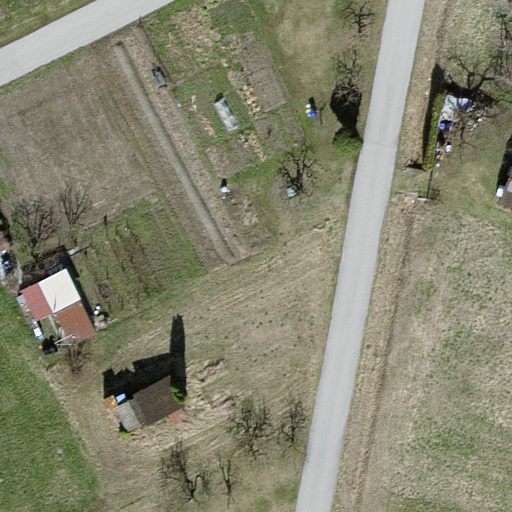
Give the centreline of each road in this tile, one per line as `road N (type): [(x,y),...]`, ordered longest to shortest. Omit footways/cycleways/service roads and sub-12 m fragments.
road 1 (residential): [(316,511),(396,0)]
road 2 (residential): [(0,72),(145,0)]
